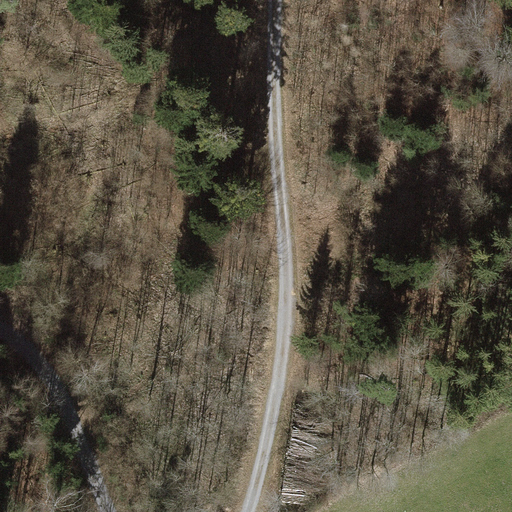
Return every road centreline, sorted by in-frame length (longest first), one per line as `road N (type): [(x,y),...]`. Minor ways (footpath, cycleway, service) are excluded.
road 1 (track): [(274,0),(287,283),(282,351),(248,511)]
road 2 (track): [(107,511),(61,393),(0,327)]
road 3 (track): [(173,0),(254,156),(279,181)]
